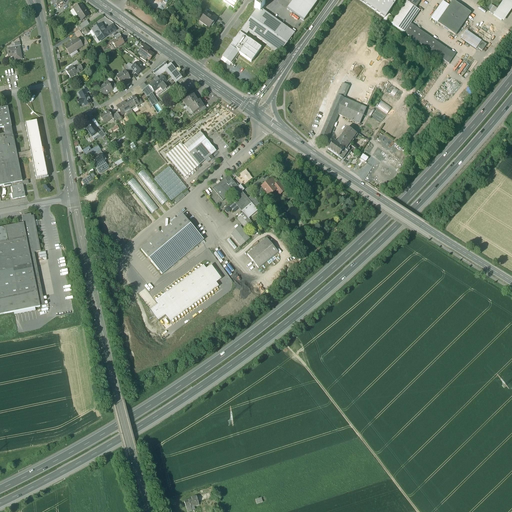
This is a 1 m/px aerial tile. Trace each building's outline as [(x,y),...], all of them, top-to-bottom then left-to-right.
[(221,0),(234,9),(240,0),(221,0)] [(293,0),(287,9),(304,21),(318,0),(293,0)] [(359,0),(385,18),(395,3),(396,2),(395,1),(393,0),(359,0)] [(407,0),(406,2),(415,8),(420,0),(407,0)] [(511,5),(511,0),(503,0),(493,15),(501,21),(511,5)] [(265,5),(259,1),(254,8),(256,10),(260,12),(262,10),(265,5)] [(471,13),(453,1),(449,6),(438,23),(437,23),(440,25),(455,36),(471,13)] [(415,8),(406,2),(391,24),(404,33),(410,24),(420,11),(415,8)] [(449,6),(443,2),(431,18),(438,23),(449,6)] [(81,4),(74,9),(74,10),(78,15),(81,21),(89,16),(81,4)] [(294,33),(262,10),(260,12),(256,10),(243,28),(248,32),(273,49),(279,54),(294,33)] [(211,17),(205,13),(201,20),(204,22),(203,23),(210,28),(213,25),(216,21),(211,17)] [(87,21),(80,26),(83,30),(90,25),(87,21)] [(446,49),(410,24),(404,33),(440,58),(446,49)] [(101,25),(93,30),(97,37),(98,37),(101,40),(115,31),(112,26),(105,31),(101,25)] [(243,28),(239,33),(244,37),(247,34),(248,32),(243,28)] [(481,41),(466,31),(460,39),(476,50),(481,41)] [(244,37),(239,33),(235,40),(229,47),(238,53),(251,63),(261,50),(244,37)] [(116,41),(113,43),(117,49),(124,44),(120,38),(116,41)] [(78,39),(65,48),(69,55),(83,47),(80,42),(78,39)] [(486,45),(482,42),(477,48),(482,51),(486,45)] [(238,53),(229,47),(227,51),(226,53),(234,59),(238,53)] [(15,48),(7,50),(8,55),(12,54),(14,61),(22,60),(19,48),(15,48)] [(147,51),(144,49),(142,51),(142,53),(141,55),(142,56),(147,59),(149,61),(153,56),(147,51)] [(455,55),(446,49),(440,58),(449,64),(455,55)] [(231,64),(234,59),(226,53),(222,58),(231,64)] [(458,60),(452,70),(459,74),(465,64),(458,60)] [(131,68),(135,72),(137,76),(144,70),(138,62),(131,68)] [(174,70),(170,65),(167,67),(165,64),(164,66),(167,70),(166,71),(166,72),(169,75),(172,79),(175,83),(181,79),(177,73),(177,72),(175,69),(174,70)] [(67,71),(66,72),(70,78),(83,70),(80,66),(74,70),(73,67),(67,71)] [(164,66),(158,70),(161,75),(166,72),(166,71),(167,70),(164,66)] [(158,79),(149,86),(153,91),(154,93),(160,88),(162,91),(163,91),(165,89),(166,88),(164,85),(167,83),(167,82),(164,79),(161,75),(158,70),(154,73),(158,79)] [(125,71),(120,74),(121,74),(116,77),(121,85),(124,83),(130,79),(126,73),(125,71)] [(109,85),(107,82),(104,84),(105,85),(98,89),(103,96),(106,94),(106,95),(107,95),(107,94),(113,91),(113,90),(109,85)] [(350,87),(343,84),(338,96),(344,99),(350,87)] [(401,94),(391,86),(386,92),(396,100),(401,94)] [(146,90),(145,89),(142,91),(149,101),(151,99),(151,98),(148,94),(146,90)] [(84,90),(80,92),(83,98),(77,102),(78,104),(79,106),(83,103),(85,107),(91,104),(86,94),(84,90)] [(188,98),(183,102),(187,108),(188,107),(197,102),(193,95),(188,98)] [(134,96),(126,102),(130,109),(136,106),(137,107),(139,105),(136,100),(134,96)] [(156,102),(152,96),(151,98),(151,99),(149,101),(151,104),(153,107),(157,114),(164,110),(162,108),(161,108),(157,102),(156,102)] [(344,99),(338,96),(320,138),(327,142),(330,137),(329,136),(338,115),(355,122),(361,106),(344,99)] [(391,108),(380,100),(375,106),(386,115),(391,108)] [(197,102),(188,107),(193,114),(199,110),(203,107),(199,101),(197,102)] [(124,102),(121,104),(121,103),(120,104),(117,106),(116,106),(122,115),(125,113),(130,109),(126,102),(125,102),(124,102)] [(366,109),(361,106),(355,122),(360,125),(366,109)] [(8,108),(0,109),(0,186),(12,184),(21,182),(22,182),(18,159),(17,154),(13,137),(11,127),(12,127),(8,108)] [(384,117),(373,109),(369,116),(380,123),(384,117)] [(108,112),(100,117),(104,124),(112,118),(111,117),(108,112)] [(46,169),(37,122),(36,122),(26,124),(25,125),(31,157),(36,179),(42,178),(42,179),(48,178),(47,169),(46,169)] [(91,122),(84,127),(92,137),(99,132),(96,129),(91,122)] [(106,137),(99,127),(96,129),(99,132),(103,138),(106,137)] [(347,128),(337,142),(336,144),(333,142),(328,150),(342,160),(349,150),(348,149),(351,145),(349,144),(356,134),(347,128)] [(200,132),(183,146),(190,153),(201,144),(206,140),(200,132)] [(201,144),(190,153),(199,165),(208,158),(211,161),(213,159),(211,156),(216,152),(206,140),(201,144)] [(190,153),(183,146),(181,143),(166,156),(185,178),(199,166),(200,165),(199,165),(190,153)] [(89,147),(82,151),(85,156),(88,155),(90,158),(91,157),(100,151),(101,151),(98,146),(95,148),(96,149),(92,152),(89,147)] [(100,151),(91,157),(93,160),(91,161),(94,165),(96,165),(97,166),(104,161),(100,155),(102,154),(100,151)] [(104,161),(97,166),(98,167),(96,169),(100,175),(109,169),(104,162),(104,161)] [(154,180),(172,201),(187,189),(169,168),(154,180)] [(168,201),(143,170),(137,174),(162,206),(168,201)] [(158,209),(133,177),(127,183),(152,214),(158,209)] [(228,183),(225,180),(213,189),(223,201),(234,191),(239,197),(233,202),(243,213),(249,220),(250,220),(249,219),(257,211),(255,208),(251,203),(248,199),(242,192),(238,188),(232,180),(228,183)] [(269,182),(261,188),(267,195),(269,193),(272,193),(276,190),(278,193),(281,194),(285,190),(279,183),(277,185),(274,188),(269,182)] [(22,185),(13,187),(12,187),(14,199),(25,197),(23,185),(22,185)] [(187,191),(173,202),(175,204),(189,193),(187,191)] [(252,195),(248,199),(251,203),(255,208),(260,204),(252,195)] [(249,220),(243,213),(237,219),(247,231),(254,226),(249,220)] [(31,217),(31,215),(22,216),(23,224),(24,224),(30,254),(34,253),(41,252),(34,216),(31,217)] [(203,240),(182,215),(141,250),(157,269),(189,242),(194,248),(203,240)] [(23,224),(0,228),(0,300),(37,293),(37,292),(30,254),(24,224),(23,224)] [(240,227),(231,235),(241,247),(250,239),(240,227)] [(267,239),(247,255),(259,269),(278,253),(267,239)] [(194,248),(189,242),(157,269),(162,275),(194,248)] [(41,291),(34,253),(30,254),(37,292),(41,291)] [(165,317),(167,320),(217,284),(216,283),(221,279),(211,267),(206,270),(157,305),(158,306),(155,308),(150,312),(158,323),(162,319),(165,317)] [(155,302),(157,305),(206,270),(203,267),(155,302)] [(219,287),(217,284),(167,320),(170,323),(219,287)] [(37,293),(0,300),(0,315),(40,308),(37,293)] [(192,499),(184,502),(187,511),(189,511),(192,511),(191,509),(192,509),(192,507),(194,506),(194,507),(199,505),(198,502),(196,497),(191,498),(192,499)]
